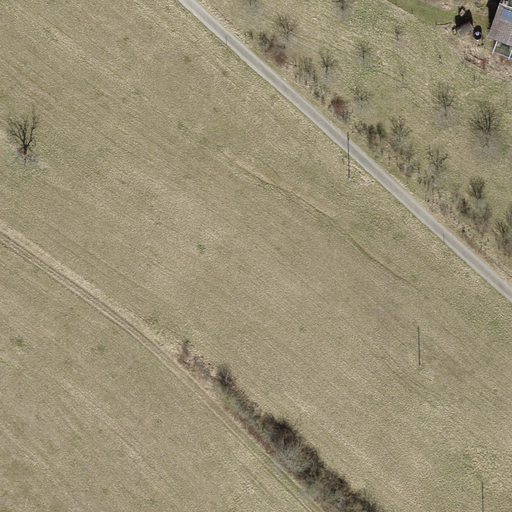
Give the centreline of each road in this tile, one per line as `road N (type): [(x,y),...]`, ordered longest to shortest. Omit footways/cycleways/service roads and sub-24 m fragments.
road 1 (track): [(186,0),(511,291)]
road 2 (track): [(0,258),(308,511)]
